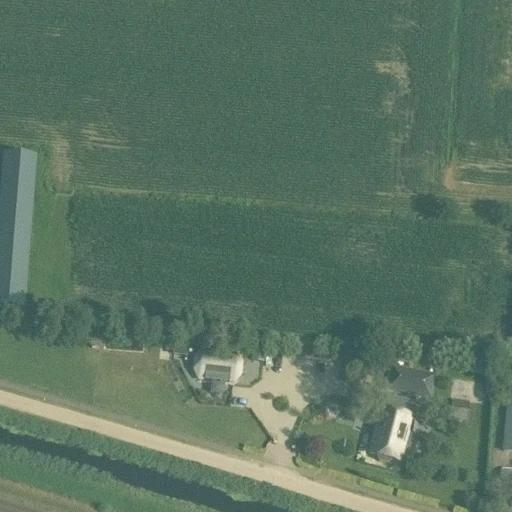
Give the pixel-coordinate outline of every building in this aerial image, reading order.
[(1,155),(0,168),(0,309),(22,311),(35,157),(1,155)] [(48,328),(58,329),(59,312),(59,304),(50,303),(49,314),(48,328)] [(192,359),(190,373),(197,384),(233,387),(241,378),(242,363),(233,353),(201,350),(192,359)] [(423,370),(426,358),(401,352),(398,364),(423,370)] [(345,358),(339,382),(354,386),(361,362),(345,358)] [(389,369),(385,393),(429,401),(434,377),(389,369)] [(453,403),(451,423),(468,425),(471,405),(453,403)] [(379,413),(366,458),(399,466),(411,421),(379,413)] [(500,483),(511,484),(511,474),(501,473),(500,483)]
